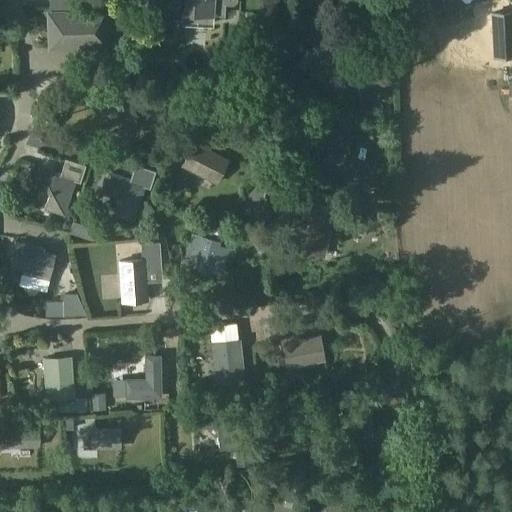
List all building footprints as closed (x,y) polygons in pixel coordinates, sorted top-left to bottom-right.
[(73,0),(48,0),(49,9),(74,8),(73,0)] [(178,0),(178,10),(183,11),(183,12),(182,22),(210,24),(210,14),(222,15),(223,3),(231,4),(234,1),(234,0),(178,0)] [(46,9),(48,47),(103,44),(102,7),(74,8),(49,9),(46,9)] [(511,11),(489,13),(490,32),(496,31),(497,56),(511,54),(511,11)] [(306,47),(297,60),(323,77),(344,44),(323,30),(310,50),(306,47)] [(132,93),(93,98),(97,123),(135,118),(132,93)] [(354,108),(353,119),(368,120),(369,109),(354,108)] [(169,115),(158,117),(160,130),(171,129),(169,115)] [(313,117),(308,145),(349,152),(353,123),(313,117)] [(186,140),(176,135),(171,144),(181,149),(186,140)] [(215,183),(227,160),(194,143),(182,166),(215,183)] [(51,189),(45,209),(62,214),(73,178),(77,180),(82,163),(65,158),(62,171),(39,164),(33,184),(51,189)] [(120,195),(114,215),(133,220),(144,185),(149,186),(153,169),(136,164),(132,178),(109,171),(103,190),(120,195)] [(245,194),(239,215),(267,223),(273,200),(267,183),(260,181),(245,194)] [(379,190),(374,205),(386,209),(391,195),(379,190)] [(297,248),(323,254),(329,228),(320,226),(326,204),(304,199),(298,221),(290,219),(284,241),(298,244),(297,248)] [(80,237),(84,225),(72,222),(69,233),(80,237)] [(209,222),(206,231),(221,236),(224,227),(209,222)] [(217,239),(193,232),(186,258),(196,261),(195,265),(218,271),(225,246),(216,244),(217,239)] [(14,242),(9,264),(22,267),(21,272),(47,277),(52,255),(33,251),(34,246),(14,242)] [(147,265),(159,265),(157,243),(141,244),(142,256),(146,255),(147,265)] [(142,262),(140,258),(118,259),(120,301),(144,300),(142,262)] [(374,276),(368,291),(384,298),(390,284),(374,276)] [(62,301),(62,315),(85,315),(76,296),(76,294),(62,294),(62,301)] [(323,359),(319,334),(282,340),(286,365),(323,359)] [(235,337),(209,340),(213,381),(240,378),(235,337)] [(272,353),(271,353),(273,367),(283,365),(281,351),(280,351),(272,353)] [(143,377),(124,377),(124,396),(159,395),(158,353),(143,353),(143,377)] [(68,355),(43,357),(46,397),(70,395),(68,355)] [(104,393),(90,394),(91,410),(105,409),(104,393)] [(86,397),(74,398),(74,400),(74,411),(86,411),(86,397)] [(318,405),(281,405),(281,419),(293,419),(293,431),(307,431),(307,419),(318,419),(318,405)] [(371,406),(341,407),(342,436),(372,435),(371,406)] [(193,413),(195,428),(215,426),(217,448),(234,447),(230,410),(193,413)] [(37,427),(2,428),(3,447),(37,446),(37,427)] [(82,427),(82,447),(119,447),(119,445),(119,427),(118,427),(82,427)] [(317,447),(317,448),(323,454),(330,447),(323,441),(317,447)] [(249,453),(235,454),(236,467),(250,466),(249,453)]
